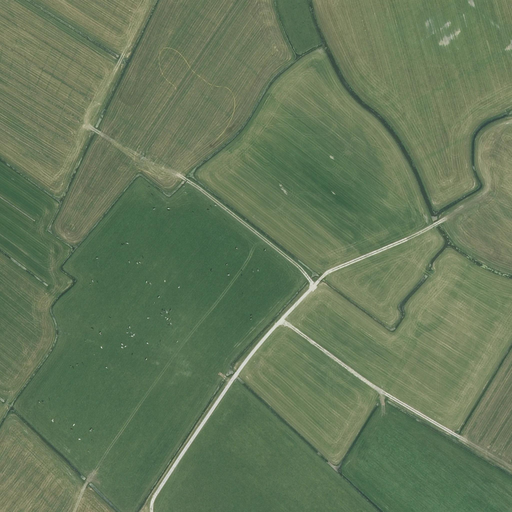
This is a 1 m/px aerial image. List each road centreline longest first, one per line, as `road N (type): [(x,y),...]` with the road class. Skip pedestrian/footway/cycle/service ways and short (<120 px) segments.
road 1 (track): [(311,288),(297,266),(194,185),(89,127)]
road 2 (track): [(311,288),(230,381),(151,511)]
road 3 (track): [(279,321),(469,443)]
road 4 (track): [(441,220),(330,270),(311,288)]
